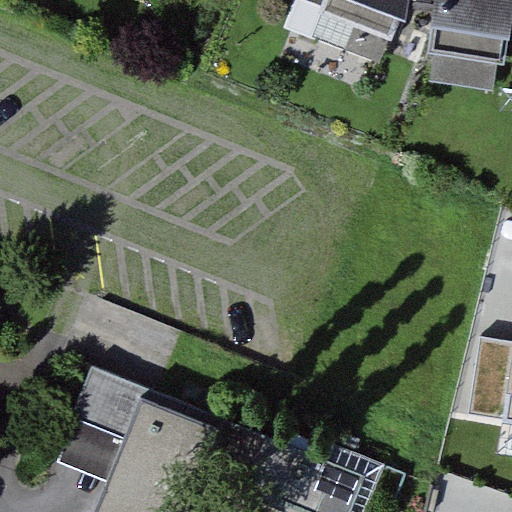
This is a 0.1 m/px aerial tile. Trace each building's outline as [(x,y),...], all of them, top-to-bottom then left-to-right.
[(400,0),(336,0),(392,21),(400,0)] [(505,0),(429,0),(418,82),(493,93),(505,0)] [(502,438),(511,439),(511,300),(485,297),(468,419),(505,424),(502,438)] [(0,341),(15,306),(0,299),(0,341)] [(194,511),(233,416),(106,365),(66,463),(95,475),(120,485),(109,511),(194,511)] [(312,511),(347,511),(378,465),(315,425),(275,488),(312,511)]
